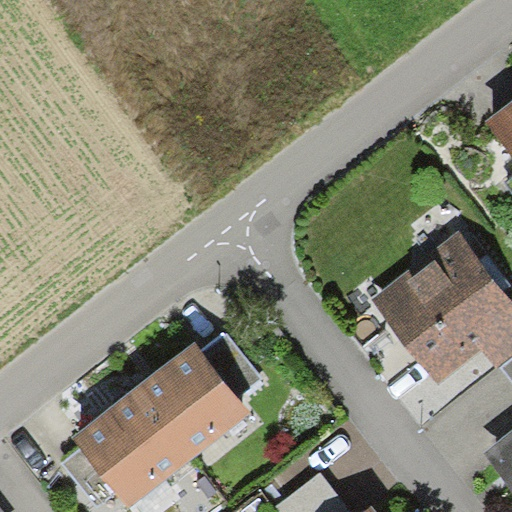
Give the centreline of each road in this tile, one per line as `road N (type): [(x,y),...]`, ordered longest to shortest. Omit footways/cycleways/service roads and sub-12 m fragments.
road 1 (residential): [(456,511),(237,225)]
road 2 (residential): [(511,14),(237,225)]
road 3 (residential): [(237,225),(0,410)]
